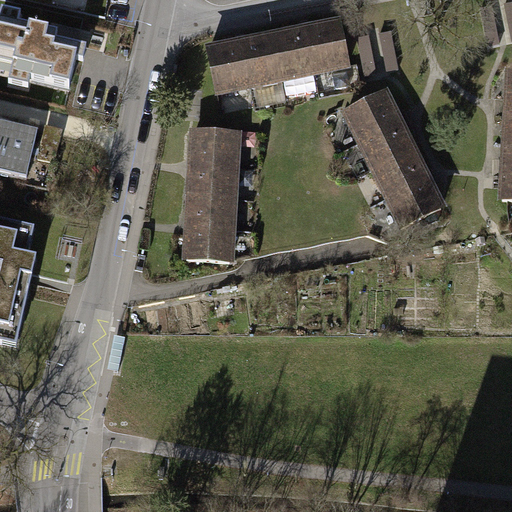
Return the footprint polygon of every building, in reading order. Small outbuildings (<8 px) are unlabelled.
[(58,35),(0,22),(0,64),(14,68),(12,75),(69,88),(78,49),(56,44),(58,35)] [(334,26),(302,33),(310,74),(343,68),(334,26)] [(368,71),(400,67),(396,30),(364,34),(368,71)] [(302,33),(269,39),(278,81),(310,74),(302,33)] [(269,39),(237,46),(245,87),(278,81),(269,39)] [(237,46),(205,52),(213,94),(245,87),(237,46)] [(343,115),(357,144),(395,125),(382,97),(343,115)] [(511,106),(504,106),(502,138),(511,138),(511,106)] [(34,132),(5,125),(0,145),(0,175),(23,181),(34,132)] [(357,144),(371,172),(409,154),(395,125),(357,144)] [(190,135),(188,167),(230,169),(231,137),(190,135)] [(511,138),(502,138),(501,169),(511,169),(511,138)] [(371,172),(385,200),(423,182),(409,154),(371,172)] [(188,167),(186,198),(228,200),(230,169),(188,167)] [(511,169),(501,169),(499,201),(511,201),(511,169)] [(385,200),(399,229),(437,210),(423,182),(385,200)] [(186,198),(185,229),(226,232),(228,200),(186,198)] [(0,345),(12,349),(33,260),(24,258),(31,229),(0,222),(0,345)] [(185,229),(183,261),(225,263),(226,232),(185,229)]
